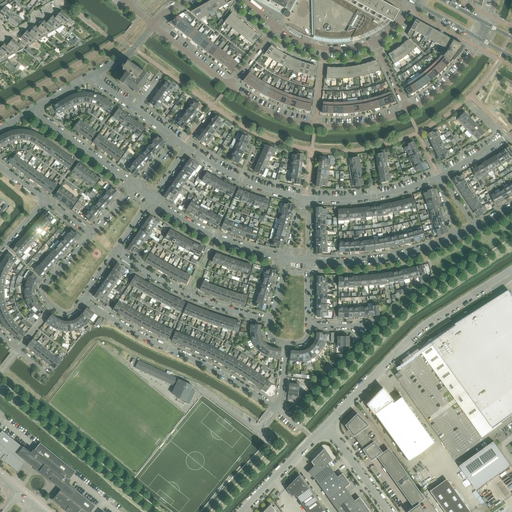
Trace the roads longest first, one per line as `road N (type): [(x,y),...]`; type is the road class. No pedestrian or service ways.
road 1 (unclassified): [(326,425),(420,328),(511,268)]
road 2 (residential): [(275,405),(82,298)]
road 3 (residential): [(270,320),(186,292),(116,251)]
road 4 (residential): [(309,260),(381,258),(456,236)]
road 5 (residential): [(152,198),(211,234),(286,257)]
road 6 (residential): [(134,185),(31,108)]
road 7 (unclassified): [(240,511),(326,425)]
